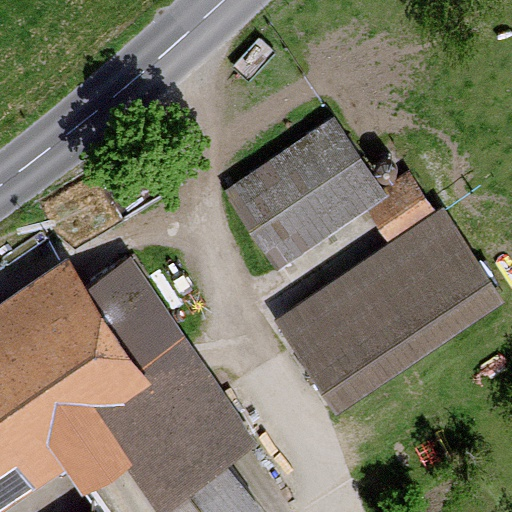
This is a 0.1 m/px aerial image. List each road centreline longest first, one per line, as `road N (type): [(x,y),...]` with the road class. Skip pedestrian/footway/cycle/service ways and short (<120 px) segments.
road 1 (unknown): [(206,15),(220,194),(233,256),(321,421),(338,479),(332,511)]
road 2 (secondary): [(0,185),(223,0)]
